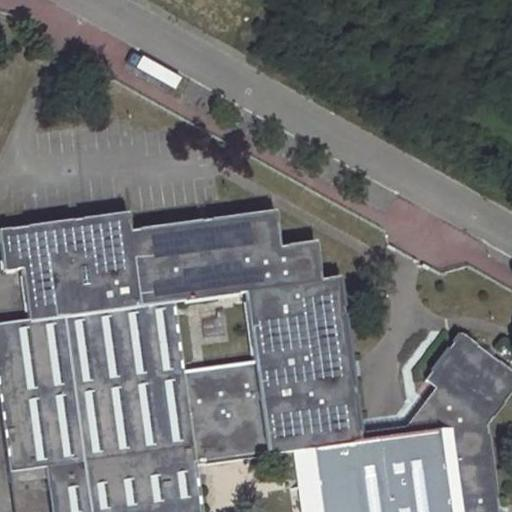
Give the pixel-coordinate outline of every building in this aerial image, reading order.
[(245,295),(321,285),(315,246),(280,249),(276,215),(129,235),(126,216),(0,233),(0,275),(21,274),(27,325),(171,306),(245,295)] [(298,456),(361,448),(360,439),(338,281),(321,285),(245,295),(254,365),(266,459),(298,456)] [(200,511),(194,468),(181,375),(171,306),(27,325),(0,328),(0,405),(9,474),(47,469),(52,511),(200,511)] [(494,511),(484,433),(511,397),(511,382),(460,341),(426,386),(437,395),(444,400),(411,442),(451,436),(460,511),(494,511)] [(194,468),(266,459),(254,365),(181,375),(194,468)] [(408,433),(360,439),(361,448),(411,442),(444,400),(437,395),(408,433)] [(460,511),(451,436),(411,442),(361,448),(298,456),(305,511),(460,511)]
